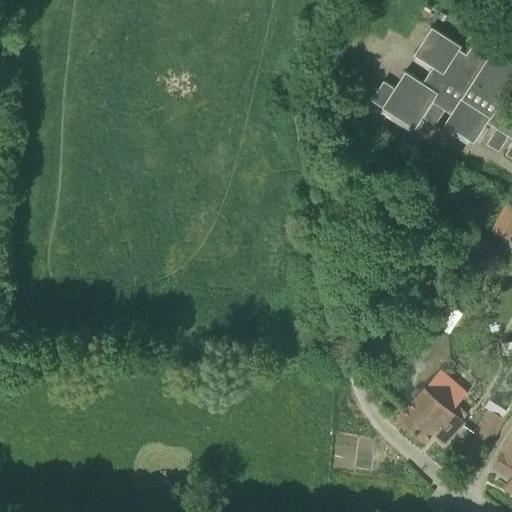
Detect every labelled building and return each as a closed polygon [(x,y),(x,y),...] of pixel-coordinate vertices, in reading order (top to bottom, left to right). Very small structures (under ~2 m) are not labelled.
[(511,33),(504,28),(488,52),(473,42),(466,53),(458,48),(460,45),(431,26),(413,53),(432,65),(422,82),(404,70),(394,87),(383,79),(371,99),(414,127),(422,115),(434,123),(444,108),(450,112),(443,122),(472,141),(486,121),(496,127),(486,142),(499,150),(509,136),(511,137),(511,141),(505,152),(511,156),(511,33)] [(508,238),(511,236),(511,234),(511,193),(492,229),(508,238)] [(446,329),(458,310),(447,303),(435,321),(446,329)] [(489,443),(505,417),(511,405),(511,361),(489,398),(481,409),(485,412),(473,433),(486,441),(489,443)] [(467,390),(441,367),(425,385),(423,384),(408,401),(410,402),(397,415),(425,439),(434,428),(440,433),(438,436),(444,441),(463,420),(451,409),(457,401),(466,409),(475,399),(466,392),(467,390)] [(511,434),(493,466),(510,476),(505,486),(511,490),(511,434)] [(168,484),(169,471),(160,471),(160,483),(168,484)]
